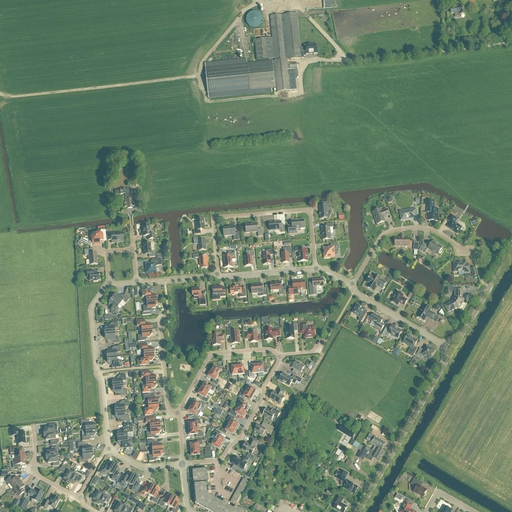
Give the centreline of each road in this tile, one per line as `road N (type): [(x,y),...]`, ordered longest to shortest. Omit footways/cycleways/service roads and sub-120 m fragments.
road 1 (track): [(256,4),(202,61),(201,75),(0,94)]
road 2 (residential): [(216,274),(213,218),(310,210),(315,268)]
road 3 (residential): [(357,511),(445,360),(444,345)]
road 4 (residential): [(108,283),(91,308),(106,447)]
road 5 (residential): [(183,464),(218,461),(242,437),(280,355)]
road 6 (residential): [(352,285),(382,235),(402,229),(429,229),(474,257)]
road 7 (residential): [(178,413),(210,354),(280,355)]
